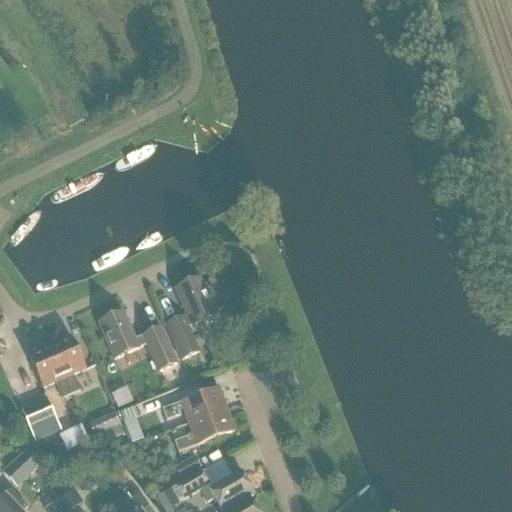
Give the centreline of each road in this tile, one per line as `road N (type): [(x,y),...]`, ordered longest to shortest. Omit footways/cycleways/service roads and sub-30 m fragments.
road 1 (unclassified): [(0,192),(188,94),(194,60),(176,0)]
road 2 (residential): [(161,268),(44,320),(17,316),(0,297)]
road 3 (residential): [(292,511),(242,375)]
